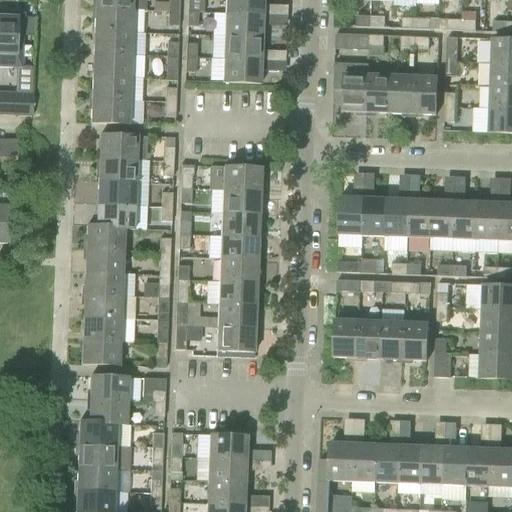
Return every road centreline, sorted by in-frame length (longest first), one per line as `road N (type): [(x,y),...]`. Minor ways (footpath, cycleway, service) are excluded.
road 1 (residential): [(294,401),(304,157)]
road 2 (residential): [(511,410),(294,401)]
road 3 (residential): [(511,163),(304,157)]
road 4 (residential): [(304,157),(309,0)]
